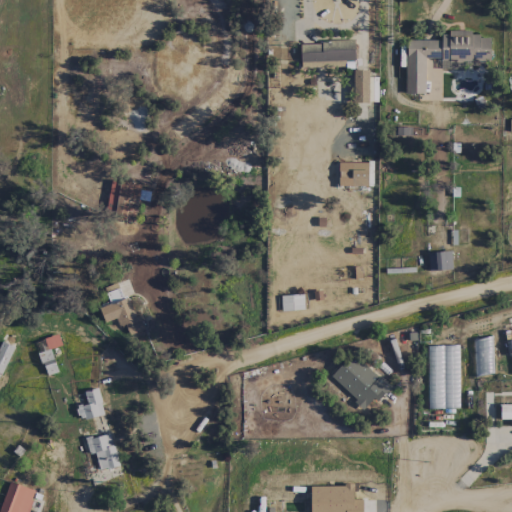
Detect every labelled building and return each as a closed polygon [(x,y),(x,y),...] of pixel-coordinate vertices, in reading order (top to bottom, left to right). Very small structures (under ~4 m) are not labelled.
[(407,40),(406,55),(405,55),(405,93),(424,93),(424,57),(441,57),(441,60),(448,60),(448,61),(471,62),(470,60),(489,60),(489,38),(478,38),(478,34),(470,34),(470,31),(448,30),(448,34),(441,34),(441,40),(407,40)] [(353,39),(320,40),(321,43),(299,44),(300,62),(354,60),(353,39)] [(52,75),(67,76),(68,56),(53,56),(52,75)] [(353,70),(353,102),(368,102),(368,69),(353,70)] [(238,169),(255,170),(256,155),(239,154),(238,169)] [(367,162),(337,162),(337,171),(339,171),(338,177),(337,177),(337,185),(367,186),(367,162)] [(133,222),(141,186),(112,179),(103,216),(133,222)] [(56,238),(71,240),(74,226),(59,223),(56,238)] [(450,251),(426,253),(429,271),(452,269),(450,251)] [(126,297),(110,304),(110,303),(99,307),(104,322),(115,318),(118,326),(120,325),(121,327),(125,325),(131,340),(146,333),(139,315),(134,317),(126,297)] [(45,376),(57,372),(50,348),(60,345),(57,334),(43,339),(47,350),(38,353),(45,376)] [(474,375),(493,374),(491,338),(472,339),(474,375)] [(1,341),(0,343),(0,373),(13,346),(1,341)] [(378,375),(377,376),(351,353),(330,376),(355,399),(353,401),(362,409),(373,398),(376,401),(390,385),(378,375)] [(97,387),(83,391),(87,404),(81,405),(81,404),(76,405),(77,408),(75,409),(77,415),(79,415),(80,418),(83,417),(84,419),(103,414),(100,402),(101,402),(97,387)] [(511,403),(500,404),(500,419),(510,419),(511,426),(511,425),(511,403)] [(108,433),(91,438),(91,436),(84,437),(89,453),(94,452),(99,470),(119,465),(113,444),(111,445),(108,433)] [(9,481),(0,506),(0,511),(27,511),(32,500),(30,500),(33,490),(9,481)] [(353,483),(343,483),(344,485),(310,486),(310,511),(362,511),(362,499),(353,499),(353,483)]
